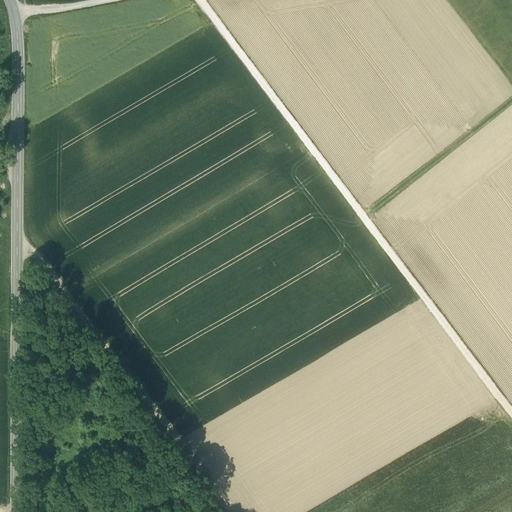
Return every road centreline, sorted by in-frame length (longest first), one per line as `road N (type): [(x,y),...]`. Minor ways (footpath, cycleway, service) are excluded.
road 1 (track): [(199,0),(511,411)]
road 2 (tertiary): [(17,511),(19,42),(11,0)]
road 3 (track): [(17,245),(47,263),(229,511)]
road 4 (track): [(511,97),(363,217)]
